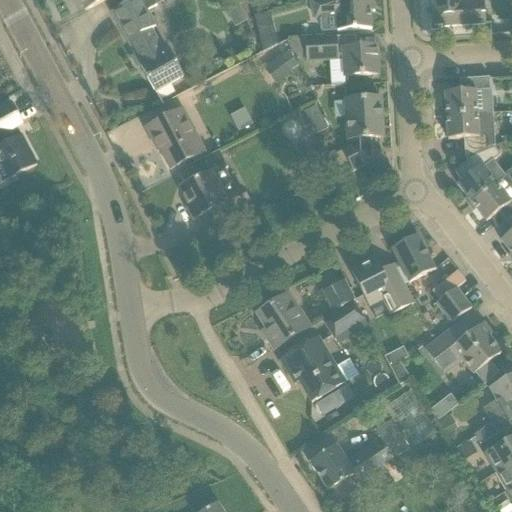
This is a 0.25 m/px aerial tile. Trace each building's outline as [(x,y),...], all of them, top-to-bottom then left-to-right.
[(78,0),(85,12),(108,0),(78,0)] [(183,78),(168,52),(164,54),(151,31),(155,28),(147,12),(164,3),(162,0),(132,0),(133,1),(111,13),(141,67),(140,68),(155,94),(183,78)] [(336,18),(337,33),(371,31),(370,13),(374,13),(373,0),(314,0),(309,2),(314,19),(336,18)] [(431,0),(433,27),(443,26),(443,28),(485,26),(483,1),(481,1),(480,0),(431,0)] [(305,40),(306,57),(336,55),(335,39),(305,40)] [(343,61),(329,62),(331,86),(344,85),(344,78),(378,76),(376,48),(342,50),(343,61)] [(442,110),(443,118),(493,115),(491,91),(490,91),(489,79),(459,81),(460,93),(444,94),(445,110),(442,110)] [(347,150),(342,153),(352,173),(371,163),(370,140),(379,139),(378,125),(381,125),(380,100),(344,102),(347,150)] [(0,185),(37,166),(21,136),(18,138),(14,130),(22,126),(11,104),(0,109),(0,185)] [(194,140),(196,139),(182,111),(148,129),(145,130),(157,153),(160,152),(170,171),(201,155),(194,140)] [(463,140),(464,159),(493,148),(492,147),(495,145),(493,115),(443,118),(443,125),(446,125),(447,141),(463,140)] [(120,125),(109,133),(117,144),(128,136),(120,125)] [(467,162),(454,173),(461,182),(457,186),(467,199),(464,201),(468,207),(497,185),(484,168),(492,161),(499,155),(493,148),(464,159),(467,162)] [(226,196),(221,187),(231,182),(225,170),(227,169),(218,151),(190,166),(197,180),(179,190),(192,215),(190,216),(192,221),(206,214),(213,227),(236,214),(235,212),(249,205),(241,189),(226,196)] [(334,154),(316,163),(322,175),(341,166),(340,165),(334,154)] [(511,183),(507,177),(497,185),(468,207),(473,212),(476,211),(486,223),(504,209),(511,219),(511,217),(511,183)] [(511,233),(500,242),(510,255),(508,257),(511,262),(511,217),(511,219),(505,223),(511,231),(511,233)] [(391,250),(400,268),(408,285),(434,271),(417,237),(391,250)] [(374,259),(350,272),(359,289),(368,308),(374,320),(388,313),(390,317),(414,305),(405,288),(404,288),(392,294),(381,272),(374,259)] [(471,310),(455,290),(465,283),(457,273),(445,282),(453,292),(435,306),(450,325),(471,310)] [(341,309),(322,322),(338,345),(367,326),(352,302),(354,301),(345,284),(338,287),(332,290),(341,309)] [(265,339),(274,352),(310,329),(288,295),(256,316),(269,337),(265,339)] [(459,365),(463,362),(474,376),(482,386),(497,374),(489,363),(500,355),(484,334),(487,331),(482,325),(459,343),(449,331),(424,351),(435,365),(449,353),(459,365)] [(338,388),(338,387),(357,376),(348,360),(329,372),(320,358),(326,355),(317,339),(279,362),(290,380),(295,377),(311,404),(338,388)] [(409,379),(399,364),(407,358),(402,348),(384,358),(398,386),(409,379)] [(511,376),(501,383),(489,390),(496,403),(483,411),(497,436),(511,427),(511,376)] [(450,396),(436,407),(444,417),(458,406),(450,396)] [(326,453),(309,464),(327,493),(354,476),(358,483),(375,472),(407,451),(396,434),(389,423),(373,433),(379,442),(346,463),(335,447),(326,453)] [(511,439),(484,455),(495,474),(511,463),(511,439)] [(470,444),(459,451),(464,461),(476,454),(470,444)] [(511,463),(495,474),(506,493),(511,488),(511,463)]
